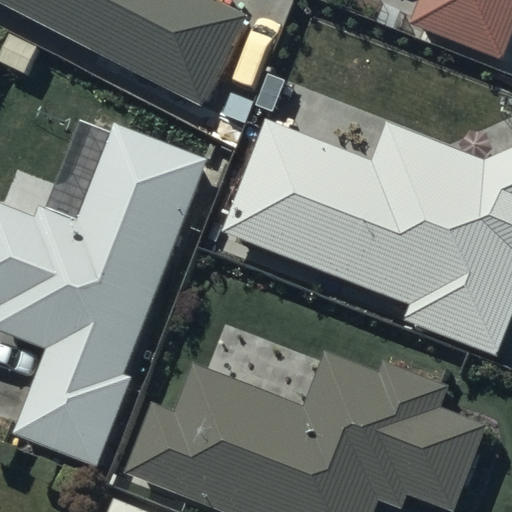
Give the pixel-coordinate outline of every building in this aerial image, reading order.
[(0,0),(0,10),(206,117),(252,27),(199,0),(0,0)] [(511,0),(432,0),(418,36),(505,73),(511,55),(511,0)] [(511,163),(486,174),(389,135),(373,176),(275,136),(231,242),(414,316),(408,331),(499,367),(511,335),(511,163)] [(134,387),(216,174),(121,137),(83,235),(47,220),(43,230),(0,213),(0,316),(8,319),(0,339),(0,342),(55,364),(22,448),(104,480),(139,389),(134,387)] [(432,511),(463,511),(490,440),(441,422),(450,398),(392,376),(389,386),(332,365),(311,420),(201,378),(181,426),(161,418),(134,484),(205,511),(385,511),(411,511),(414,505),(432,511)]
